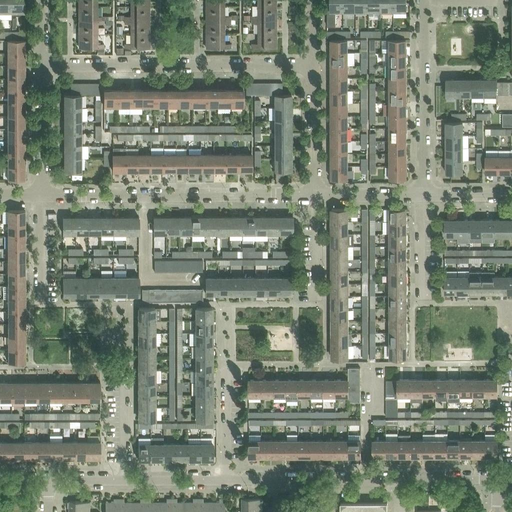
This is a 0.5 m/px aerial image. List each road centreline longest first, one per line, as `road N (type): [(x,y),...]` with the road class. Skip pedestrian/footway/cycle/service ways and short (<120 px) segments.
road 1 (residential): [(40,61),(316,61)]
road 2 (unclassified): [(41,195),(314,194)]
road 3 (tertiary): [(229,480),(496,480)]
road 4 (residential): [(423,193),(423,0)]
road 5 (residential): [(41,195),(40,61)]
road 6 (residential): [(314,194),(316,61)]
